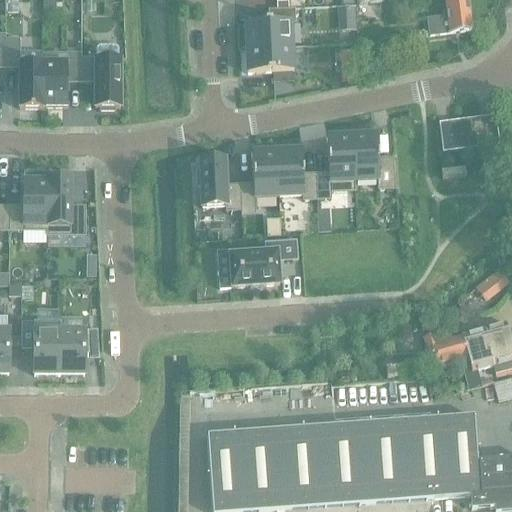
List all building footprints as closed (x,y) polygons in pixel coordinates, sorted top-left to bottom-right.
[(17,0),(4,0),(5,16),(18,16),(17,0)] [(471,33),(467,0),(456,0),(446,1),(448,18),(426,20),(428,37),(471,33)] [(96,2),(86,2),(86,14),(96,14),(96,2)] [(288,3),(276,4),(276,12),(288,11),(288,3)] [(246,51),(291,49),(290,24),(295,24),(295,11),(288,11),(276,12),(267,12),(267,25),(244,26),(246,51)] [(19,111),(42,111),(42,55),(41,55),(41,65),(19,65),(19,41),(4,41),(4,71),(19,71),(19,111)] [(94,61),(80,60),(80,85),(94,85),(94,110),(100,110),(100,113),(114,112),(114,110),(119,110),(119,57),(119,49),(116,46),(98,46),(96,49),(96,58),(94,58),(94,61)] [(292,74),(291,49),(246,51),(247,76),(292,74)] [(80,55),(42,55),(42,111),(43,111),(43,110),(66,110),(66,85),(80,85),(80,60),(80,55)] [(358,72),(341,73),(341,86),(358,85),(358,72)] [(439,125),(442,154),(473,150),(469,122),(439,125)] [(377,137),(351,139),(353,184),(354,184),(377,183),(377,192),(395,191),(393,160),(378,160),(377,137)] [(327,175),(315,176),(316,202),(330,202),(330,195),(355,193),(354,184),(353,184),(351,139),(326,140),(327,175)] [(301,153),(276,154),(278,199),(301,198),(302,203),(316,202),(315,176),(302,176),(301,153)] [(252,186),(239,187),(240,213),(240,218),(255,217),(254,200),(278,199),(276,154),(251,155),(252,186)] [(240,213),(239,187),(225,187),(224,162),(199,163),(199,174),(197,174),(197,188),(200,188),(201,210),(224,209),(225,214),(240,213)] [(482,166),(483,179),(503,176),(501,164),(482,166)] [(441,172),(442,182),(466,179),(464,169),(441,172)] [(46,183),(46,233),(45,238),(85,238),(85,208),(71,208),(71,182),(46,182),(46,183)] [(9,208),(9,233),(46,233),(46,183),(23,183),(23,208),(9,208)] [(0,233),(9,233),(9,208),(0,207),(0,233)] [(281,219),(267,219),(268,236),(281,236),(281,219)] [(326,226),(317,226),(317,235),(330,235),(329,229),(326,226)] [(392,246),(373,247),(372,238),(355,239),(355,248),(335,250),(335,254),(325,255),(324,245),(306,246),(308,273),(326,271),(326,266),(336,265),(337,283),(394,279),(392,246)] [(264,255),(228,257),(231,290),(279,287),(277,264),(297,262),(296,242),(264,245),(264,255)] [(95,269),(86,269),(86,280),(95,280),(95,269)] [(498,272),(490,278),(501,292),(509,285),(498,272)] [(20,289),(8,289),(8,300),(20,300),(20,289)] [(32,289),(20,289),(20,300),(33,300),(32,289)] [(511,352),(505,326),(484,332),(492,366),(496,382),(511,378),(511,352)] [(58,332),(35,332),(35,377),(58,377),(58,332)] [(82,377),(82,332),(58,332),(58,377),(82,377)] [(97,332),(87,332),(87,345),(98,344),(97,332)] [(477,370),(492,366),(484,332),(461,338),(467,358),(460,360),(460,362),(462,362),(469,391),(481,387),(477,370)] [(436,368),(460,362),(460,360),(467,358),(461,338),(437,344),(435,336),(423,339),(427,357),(433,356),(436,368)] [(11,338),(11,349),(20,349),(20,338),(11,338)] [(388,377),(419,375),(418,356),(386,358),(388,377)] [(511,381),(493,387),(498,405),(511,401),(511,381)] [(225,404),(205,405),(205,414),(226,412),(225,404)] [(511,460),(469,464),(465,418),(207,436),(212,511),(276,511),(462,498),(463,511),(486,510),(486,511),(507,511),(511,506),(511,460)]
